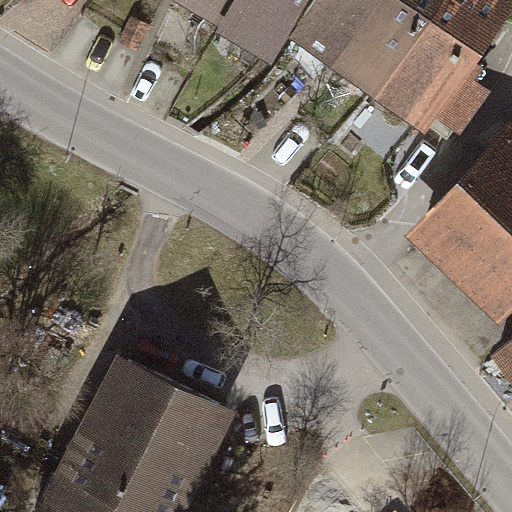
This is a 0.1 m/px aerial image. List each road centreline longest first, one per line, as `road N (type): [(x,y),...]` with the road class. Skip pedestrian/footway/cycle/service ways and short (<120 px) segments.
road 1 (tertiary): [(0,75),(250,214),(341,286)]
road 2 (tertiary): [(341,286),(511,490)]
road 3 (residential): [(511,92),(341,286)]
road 4 (unknown): [(208,0),(113,141)]
